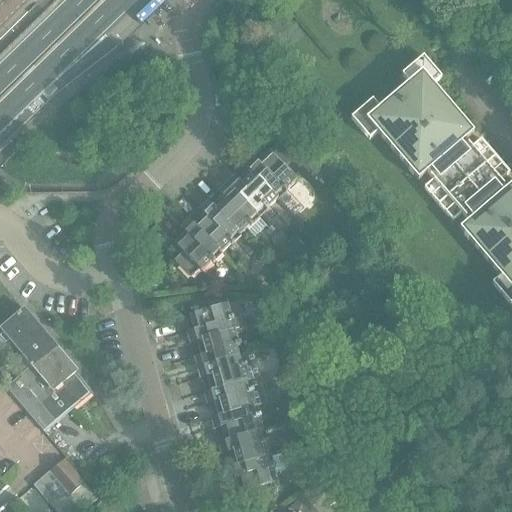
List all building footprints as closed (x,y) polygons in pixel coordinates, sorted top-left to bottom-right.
[(475,134),(434,87),(442,80),(424,58),(402,77),(410,85),(380,110),(373,102),(351,120),(370,141),(378,135),(419,182),(428,175),(434,183),(425,190),(439,207),(496,158),(482,142),(472,150),(465,142),(475,134)] [(249,172),(277,201),(297,182),(269,154),(257,165),(258,166),(250,173),(250,172),(249,172)] [(500,183),(510,175),(496,158),(439,207),(453,223),(463,216),(469,223),(460,231),(501,278),(492,285),(511,307),(511,305),(511,186),(507,191),(500,183)] [(259,219),(277,201),(249,172),(238,184),(239,184),(232,191),(259,219)] [(240,238),(259,219),(232,191),(224,199),(224,198),(212,209),(213,210),(240,238)] [(221,256),(240,238),(213,210),(206,217),(205,217),(193,228),(194,228),(221,256)] [(202,275),(221,256),(194,228),(187,236),(186,235),(174,246),(190,262),(181,270),(188,278),(197,270),(202,275)] [(276,237),(283,244),(287,239),(281,232),(276,237)] [(278,248),(283,244),(276,237),(272,241),(278,248)] [(198,344),(235,333),(228,307),(221,309),(220,304),(209,307),(210,312),(189,318),(194,334),(195,334),(198,344)] [(29,369),(54,346),(24,311),(0,331),(0,358),(1,357),(0,356),(0,352),(8,345),(29,369)] [(205,369),(243,358),(235,333),(198,344),(197,344),(201,360),(203,360),(205,369)] [(267,351),(275,349),(273,342),(265,345),(267,351)] [(65,364),(67,362),(54,346),(29,369),(5,389),(44,435),(89,396),(65,364)] [(255,355),(243,358),(205,369),(208,378),(207,378),(211,394),(213,394),(263,380),(255,355)] [(270,405),(263,380),(213,394),(215,404),(214,404),(218,420),(220,419),(270,405)] [(281,401),(282,407),(291,405),(289,399),(281,401)] [(270,405),(220,419),(222,428),(221,429),(225,445),(227,444),(264,433),(277,430),(276,429),(280,428),(276,414),(272,415),(270,405)] [(232,470),(234,470),(271,459),(264,433),(227,444),(229,454),(228,454),(232,470)] [(282,456),(273,459),(277,474),(286,472),(282,456)] [(235,479),(239,495),(260,489),(262,494),(280,489),(271,459),(234,470),(236,479),(235,479)] [(412,491),(416,496),(433,482),(413,459),(389,480),(404,498),(412,491)] [(83,511),(96,502),(64,464),(62,462),(33,487),(54,511),(83,511)] [(435,509),(440,505),(445,511),(452,511),(459,506),(441,485),(426,498),(435,509)] [(320,511),(306,495),(288,510),(290,511),(320,511)]
